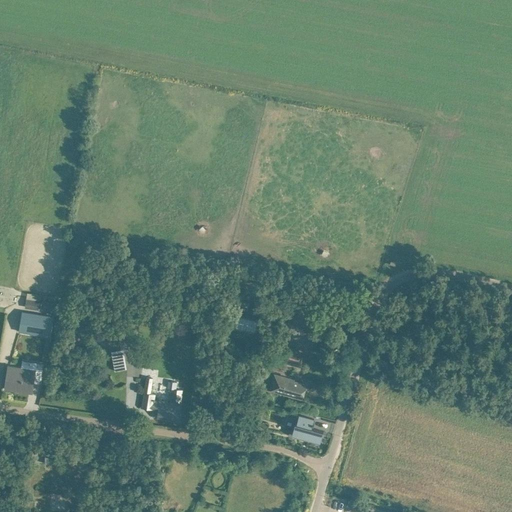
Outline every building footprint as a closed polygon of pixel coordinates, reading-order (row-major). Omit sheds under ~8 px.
[(253,301),(257,286),(241,283),(238,298),(253,301)] [(26,296),(25,305),(38,307),(40,298),(26,296)] [(41,300),(40,307),(52,309),(53,301),(41,300)] [(22,312),(19,331),(51,336),(54,317),(22,312)] [(304,355),(297,352),(290,350),(286,362),(300,367),(304,355)] [(9,366),(6,389),(32,393),(35,370),(21,368),(9,366)] [(296,379),(276,374),(272,390),(305,399),(309,384),(296,381),(296,379)] [(151,393),(153,380),(153,378),(146,377),(142,408),(158,410),(157,418),(179,421),(183,390),(176,389),(177,382),(169,381),(168,388),(172,388),(170,402),(154,400),(155,393),(151,393)] [(295,423),(292,435),(320,443),(324,431),(312,427),(312,425),(314,425),(314,423),(313,423),(314,419),(299,415),(297,423),(295,423)] [(49,456),(48,465),(60,467),(61,457),(49,456)] [(349,500),(347,506),(356,509),(357,503),(349,500)]
